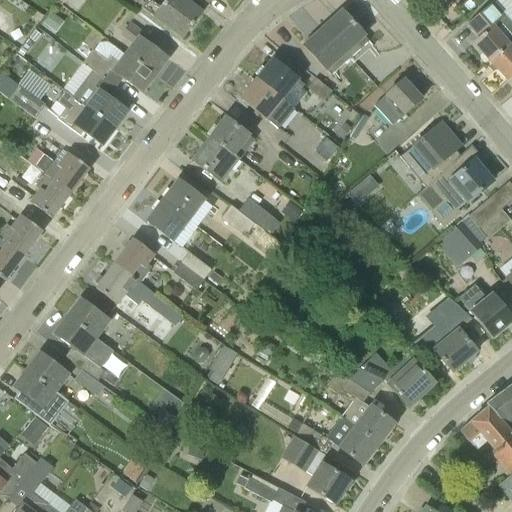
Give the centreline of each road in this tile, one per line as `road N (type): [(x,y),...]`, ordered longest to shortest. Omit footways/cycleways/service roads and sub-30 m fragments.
road 1 (residential): [(0,346),(267,0)]
road 2 (residential): [(511,152),(382,0)]
road 3 (residential): [(383,511),(425,452),(511,363)]
